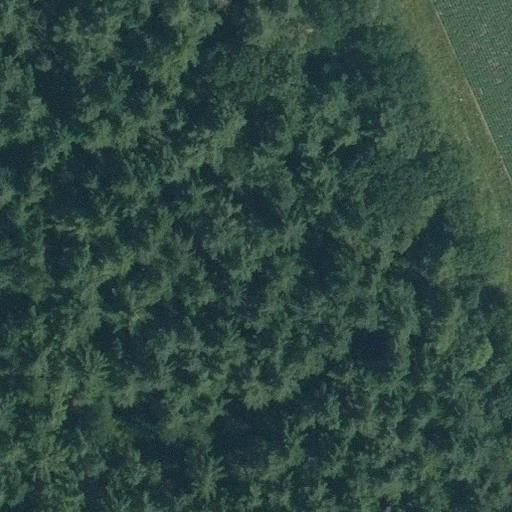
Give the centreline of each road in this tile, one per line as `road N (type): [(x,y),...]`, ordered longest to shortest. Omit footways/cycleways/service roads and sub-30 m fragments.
road 1 (track): [(511,367),(363,35)]
road 2 (track): [(225,0),(363,35)]
